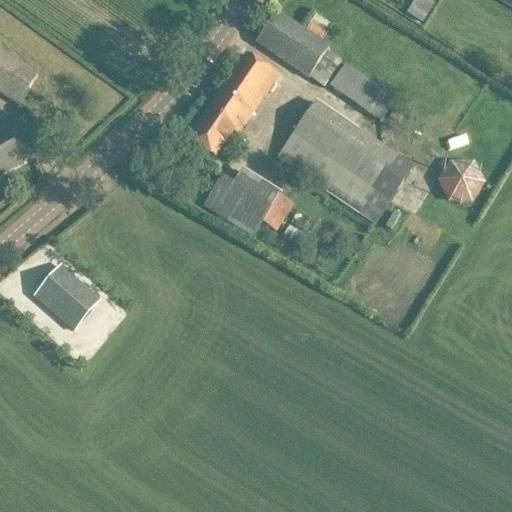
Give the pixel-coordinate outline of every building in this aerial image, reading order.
[(421,0),(419,0),(409,16),(424,26),(435,9),(421,0)] [(255,44),(272,55),(309,80),(329,50),(276,14),(255,44)] [(0,93),(19,106),(37,77),(0,53),(0,93)] [(189,141),(213,158),(231,133),(237,136),(277,78),(247,57),(189,141)] [(328,89),(380,125),(398,100),(345,64),(328,89)] [(279,159),(376,225),(414,170),(317,103),(279,159)] [(0,175),(33,157),(10,125),(0,130),(0,175)] [(468,206),(487,183),(454,157),(431,186),(456,206),(461,200),(468,206)] [(235,184),(223,176),(202,208),(250,238),(280,195),(243,171),(235,184)] [(36,298),(74,332),(99,303),(61,269),(36,298)]
